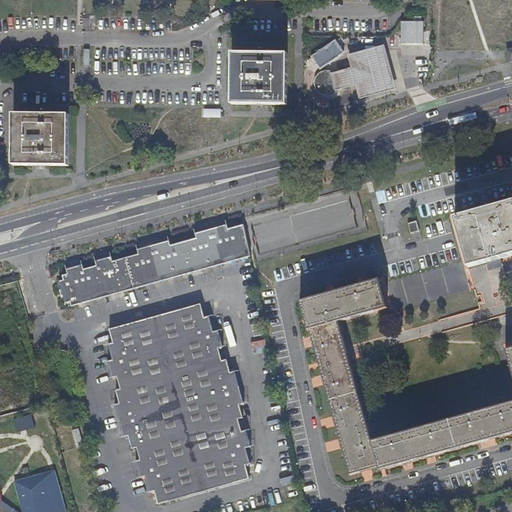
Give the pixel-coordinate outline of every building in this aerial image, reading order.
[(424,42),(424,20),(403,20),(403,42),(424,42)] [(351,70),(335,75),(331,76),(336,92),(356,87),(360,102),(397,91),(384,48),(348,58),(351,70)] [(287,104),(288,54),(233,53),(232,103),(287,104)] [(331,76),(335,75),(332,72),(326,72),(320,73),(315,78),(313,82),(315,89),(317,93),(321,97),(326,97),(331,97),(336,92),(331,76)] [(202,108),(202,116),(219,117),(219,109),(202,108)] [(70,165),(70,114),(14,113),(14,164),(70,165)] [(511,254),(511,200),(454,218),(467,267),(500,258),(511,254)] [(410,234),(419,232),(415,222),(407,224),(410,234)] [(69,307),(249,257),(240,226),(226,229),(225,226),(193,235),(194,238),(167,246),(166,242),(135,251),(136,254),(110,261),(109,258),(93,262),(94,266),(81,270),(80,266),(64,271),(65,274),(60,275),(61,281),(57,282),(63,303),(68,302),(69,307)] [(378,278),(375,279),(382,309),(386,308),(378,278)] [(382,309),(375,279),(336,290),(342,320),(382,309)] [(350,473),(375,467),(361,406),(338,321),(342,320),(336,290),(300,300),(308,329),(310,329),(350,473)] [(203,316),(200,303),(107,328),(110,341),(106,343),(110,359),(106,361),(110,377),(115,376),(118,388),(114,389),(117,402),(112,403),(121,436),(126,435),(130,448),(134,447),(137,459),(133,460),(138,476),(142,475),(146,491),(151,490),(154,504),(247,478),(244,464),(248,463),(244,448),(248,446),(244,430),(239,431),(236,418),(240,417),(237,404),(242,403),(233,371),(228,372),(225,360),(220,361),(217,348),(221,348),(216,331),(212,332),(208,315),(203,316)] [(511,400),(510,401),(408,430),(415,460),(511,432),(511,347),(505,349),(511,372),(511,400)] [(2,373),(6,384),(15,381),(10,370),(2,373)] [(361,406),(375,467),(377,466),(378,470),(415,460),(408,430),(371,441),(361,406)] [(12,419),(15,432),(33,428),(30,415),(12,419)] [(77,428),(70,431),(75,444),(81,441),(77,428)] [(64,511),(54,469),(12,480),(20,509),(20,511),(64,511)]
